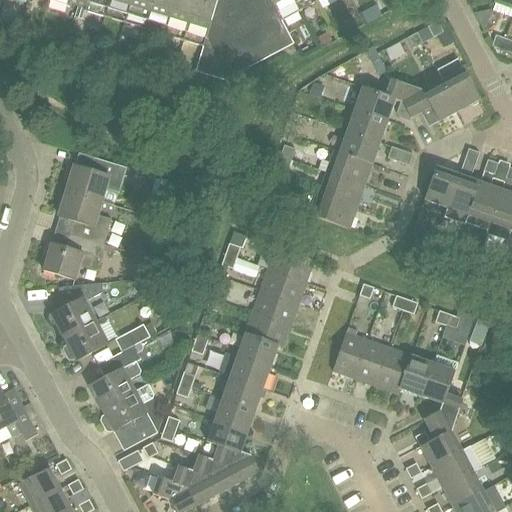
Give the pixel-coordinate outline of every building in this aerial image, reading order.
[(45,0),(69,7),(70,5),(85,10),(84,12),(203,48),(195,73),(224,82),(294,45),(281,22),(321,0),(45,0)] [(511,0),(495,0),(494,4),(511,10),(511,0)] [(357,13),(363,24),(380,15),(375,4),(357,13)] [(438,23),(427,28),(433,39),(443,33),(438,23)] [(331,43),(331,42),(327,34),(316,39),(319,45),(320,47),(321,49),(326,46),(331,43)] [(417,34),(407,39),(413,50),(422,44),(417,34)] [(495,36),(492,48),(501,51),(505,40),(495,36)] [(80,42),(70,38),(67,48),(77,51),(78,51),(80,42)] [(511,42),(505,40),(501,51),(511,54),(511,42)] [(366,54),(355,60),(360,68),(370,63),(366,54)] [(459,112),(479,101),(458,62),(438,73),(442,82),(459,112)] [(422,92),(391,81),(386,97),(385,98),(395,101),(395,102),(400,103),(402,104),(410,120),(430,109),(431,109),(422,92)] [(438,123),(459,112),(442,82),(422,92),(431,109),(430,109),(433,113),(438,123)] [(310,95),(320,99),(322,94),(324,87),(314,84),(312,89),(310,95)] [(385,98),(386,97),(362,89),(354,111),(387,122),(395,102),(395,101),(385,98)] [(409,123),(410,120),(402,104),(400,103),(396,114),(399,119),(409,123)] [(380,144),(387,122),(354,111),(347,132),(380,144)] [(428,129),(438,123),(433,113),(423,119),(428,129)] [(372,165),(380,144),(347,132),(340,153),(339,154),(372,165)] [(284,147),(280,157),(291,161),(295,151),(284,147)] [(391,148),(387,159),(398,163),(402,152),(391,148)] [(468,150),(464,161),(476,165),(480,154),(468,150)] [(319,171),(326,173),(365,187),(372,165),(339,154),(340,153),(334,151),(329,164),(322,162),(319,171)] [(402,152),(398,163),(409,167),(413,155),(402,152)] [(280,157),(276,168),(287,172),(291,161),(280,157)] [(67,193),(100,203),(104,190),(119,194),(126,169),(93,159),(89,172),(75,168),(67,193)] [(464,161),(461,172),(472,176),(476,165),(464,161)] [(498,165),(487,161),(483,173),(494,176),(498,165)] [(446,209),(458,176),(436,168),(424,201),(446,209)] [(357,208),(365,187),(326,173),(318,195),(357,208)] [(468,217),(479,184),(458,176),(446,209),(468,217)] [(487,231),(501,191),(479,184),(468,217),(466,223),(487,231)] [(268,190),(265,201),(276,205),(280,194),(268,190)] [(508,241),(511,232),(511,228),(511,195),(501,191),(487,231),(486,234),(508,241)] [(96,216),(100,203),(67,193),(59,218),(74,223),(70,236),(103,246),(111,221),(96,216)] [(357,208),(318,195),(311,217),(349,231),(357,208)] [(158,208),(148,206),(145,215),(155,218),(158,208)] [(229,245),(240,249),(242,250),(246,238),(233,233),(229,245)] [(105,246),(103,246),(70,236),(66,250),(51,245),(43,272),(75,281),(79,267),(97,272),(105,246)] [(436,239),(428,237),(426,242),(424,248),(432,250),(434,245),(436,239)] [(454,255),(455,252),(458,245),(448,242),(445,249),(444,250),(444,251),(454,255)] [(229,245),(225,256),(236,260),(240,249),(229,245)] [(257,267),(267,271),(306,284),(314,262),(275,248),(271,260),(261,256),(257,267)] [(225,256),(221,267),(233,271),(236,260),(225,256)] [(499,268),(511,272),(511,261),(502,258),(499,268)] [(298,306),(306,284),(267,271),(260,292),(298,306)] [(84,300),(95,294),(102,290),(102,285),(58,289),(59,302),(63,310),(60,312),(56,311),(53,312),(50,314),(49,318),(50,322),(52,325),(56,327),(63,340),(96,322),(84,300)] [(359,297),(370,301),(374,289),(363,286),(359,297)] [(214,288),(210,299),(221,303),(225,292),(214,288)] [(291,327),(298,306),(260,292),(252,314),(291,327)] [(396,297),(392,308),(403,312),(407,301),(396,297)] [(210,299),(206,310),(217,314),(221,303),(210,299)] [(407,301),(403,312),(413,316),(417,305),(407,301)] [(441,313),(437,324),(446,327),(450,316),(441,313)] [(446,327),(442,339),(464,346),(474,318),(459,313),(457,319),(460,320),(456,331),(446,327)] [(283,349),(291,327),(252,314),(245,335),(278,347),(277,347),(283,349)] [(450,316),(446,327),(456,331),(460,320),(457,319),(450,316)] [(72,362),(74,360),(76,363),(108,345),(96,322),(63,340),(67,346),(64,348),(63,352),(68,360),(72,362)] [(151,324),(144,327),(150,339),(156,335),(151,324)] [(115,341),(122,354),(140,344),(150,339),(144,327),(143,326),(115,341)] [(199,331),(195,342),(206,346),(210,335),(199,331)] [(376,388),(390,350),(379,346),(382,336),(372,333),(368,342),(355,381),(376,388)] [(355,381),(368,342),(346,334),(332,373),(355,381)] [(270,368),(277,347),(278,347),(245,335),(237,357),(270,368)] [(206,346),(195,342),(191,353),(202,357),(206,346)] [(101,410),(134,392),(129,382),(139,376),(140,372),(135,363),(140,360),(137,355),(142,352),(143,349),(140,344),(122,354),(109,361),(116,373),(89,388),(101,410)] [(400,391),(411,357),(390,350),(376,388),(398,396),(400,391)] [(433,365),(421,398),(442,405),(443,405),(446,396),(454,373),(458,363),(436,355),(433,365)] [(263,390),(270,368),(237,357),(230,378),(263,390)] [(421,398),(433,365),(411,357),(400,391),(421,398)] [(187,363),(183,374),(195,378),(198,367),(187,363)] [(183,374),(180,385),(191,389),(195,378),(183,374)] [(255,411),(263,390),(230,378),(222,400),(255,411)] [(125,426),(135,446),(157,434),(141,405),(151,400),(151,392),(148,385),(134,392),(101,410),(105,417),(102,418),(101,422),(106,432),(110,433),(113,432),(113,433),(125,426)] [(180,385),(176,396),(187,400),(191,389),(180,385)] [(12,439),(21,435),(25,442),(38,435),(23,407),(12,413),(0,390),(0,431),(6,428),(12,439)] [(462,401),(446,396),(443,405),(442,405),(440,413),(424,421),(435,441),(435,442),(451,433),(462,401)] [(248,433),(255,411),(222,400),(215,421),(248,433)] [(168,418),(164,428),(176,432),(179,422),(168,418)] [(240,454),(248,433),(215,421),(207,443),(218,447),(219,447),(240,454)] [(164,428),(160,440),(172,444),(176,432),(164,428)] [(462,453),(451,433),(435,442),(435,441),(430,443),(425,433),(415,438),(431,469),(462,453)] [(152,444),(142,449),(148,460),(158,455),(152,444)] [(250,457),(240,454),(219,447),(218,447),(213,462),(213,463),(230,468),(238,484),(259,473),(250,457)] [(470,448),(462,453),(431,469),(442,489),(472,473),(481,468),(470,448)] [(137,452),(127,457),(133,468),(143,462),(137,452)] [(127,457),(117,462),(123,473),(133,468),(127,457)] [(213,463),(213,462),(199,457),(193,473),(210,479),(218,495),(238,484),(230,468),(213,463)] [(66,461),(55,466),(60,476),(71,471),(66,461)] [(416,465),(405,470),(411,480),(421,474),(416,465)] [(193,473),(178,468),(173,483),(173,484),(190,490),(198,506),(218,495),(210,479),(193,473)] [(29,507),(60,490),(49,470),(18,486),(29,507)] [(453,509),(483,493),(472,473),(442,489),(453,509)] [(173,484),(173,483),(158,478),(152,495),(169,501),(174,511),(186,511),(198,506),(190,490),(173,484)] [(83,491),(78,481),(67,486),(73,496),(83,491)] [(427,485),(416,490),(421,500),(432,495),(427,485)] [(32,511),(68,511),(71,510),(60,490),(29,507),(32,511)] [(493,511),(483,493),(453,509),(454,511),(493,511)] [(91,511),(94,511),(89,501),(78,507),(81,511),(91,511)]
